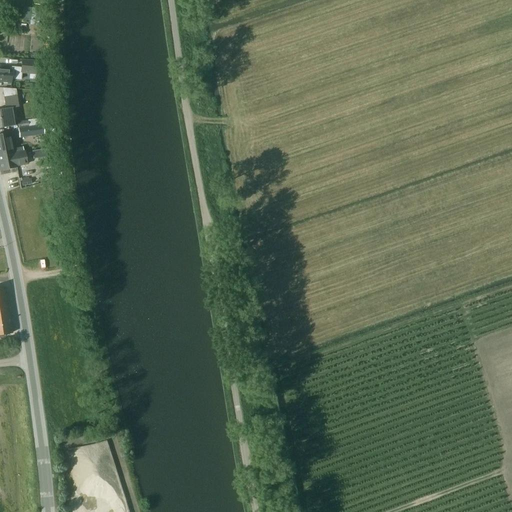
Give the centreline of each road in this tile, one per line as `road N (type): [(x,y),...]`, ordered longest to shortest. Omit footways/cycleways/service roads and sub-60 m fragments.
road 1 (unclassified): [(254,511),(170,0)]
road 2 (secondary): [(47,511),(0,204)]
